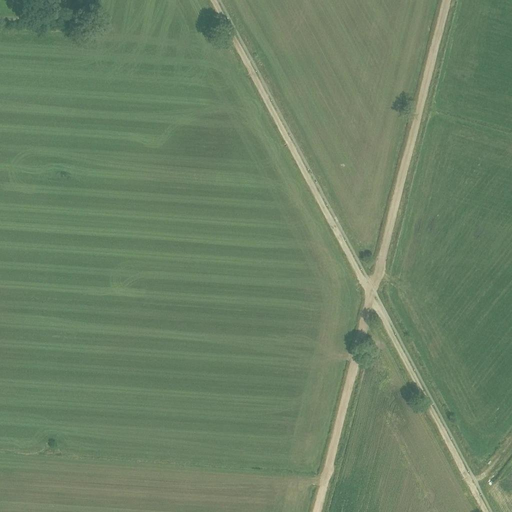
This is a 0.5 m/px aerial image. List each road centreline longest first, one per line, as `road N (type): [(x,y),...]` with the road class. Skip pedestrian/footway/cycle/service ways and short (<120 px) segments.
road 1 (track): [(372,298),(214,0)]
road 2 (track): [(372,298),(446,0)]
road 3 (track): [(318,511),(372,298)]
road 4 (track): [(472,489),(372,298)]
